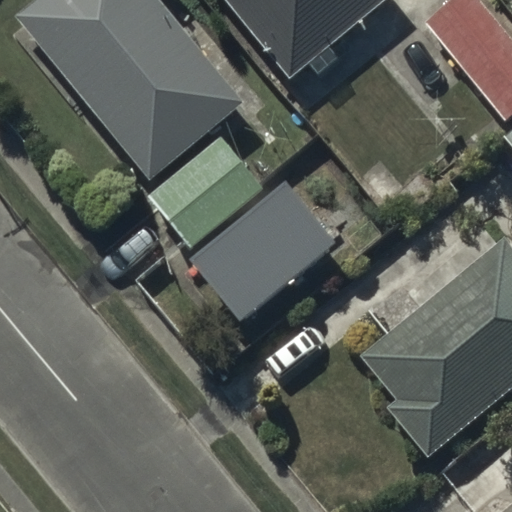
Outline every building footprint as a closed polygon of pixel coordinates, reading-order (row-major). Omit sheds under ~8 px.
[(36,0),(16,17),(152,180),(244,104),(157,0),(36,0)] [(222,0),(287,77),(305,62),(317,76),(335,61),(323,47),(379,0),(222,0)] [(511,43),(477,0),(450,0),(423,21),(502,121),(511,113),(511,43)] [(511,129),(502,138),(511,149),(511,129)] [(262,188),(222,139),(150,197),(190,246),(262,188)] [(334,242),(285,185),(192,264),(241,321),(334,242)] [(425,459),(511,386),(511,253),(501,241),(359,361),(393,401),(383,409),(425,459)] [(511,511),(511,503),(501,511),(511,511)]
